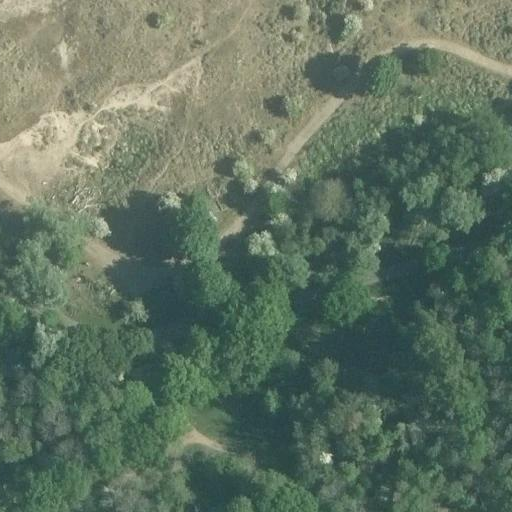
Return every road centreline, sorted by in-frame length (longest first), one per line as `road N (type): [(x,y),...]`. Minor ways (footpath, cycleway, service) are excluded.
road 1 (track): [(30,511),(180,429)]
road 2 (track): [(137,273),(0,184)]
